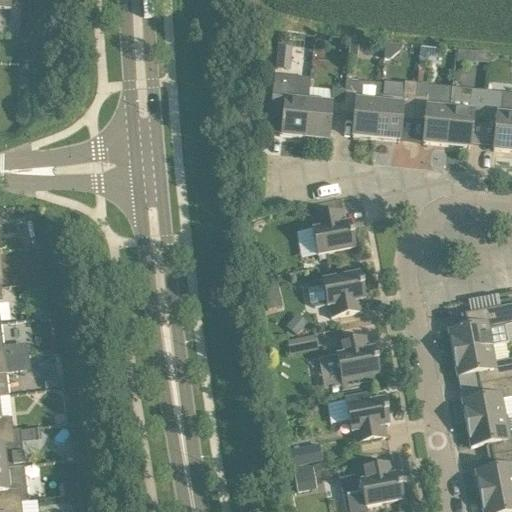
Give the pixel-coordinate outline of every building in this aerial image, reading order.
[(0,0),(0,10),(10,11),(11,0),(0,0)] [(347,58),(356,59),(357,46),(349,45),(347,58)] [(276,57),(290,59),(291,49),(277,48),(276,57)] [(475,55),(474,65),(488,66),(489,56),(475,54),(475,55)] [(310,81),(274,77),(271,105),(270,116),(283,118),(281,139),(304,141),(307,105),(310,81)] [(375,142),(379,106),(379,98),(380,87),(345,83),(344,93),(342,117),(354,119),(352,140),(375,142)] [(416,86),(415,96),(412,124),(424,125),(422,147),(445,149),(451,94),(435,93),(429,87),(416,86)] [(451,90),(451,94),(445,149),(469,151),(471,130),(483,131),(484,120),(486,94),(451,90)] [(342,117),(344,93),(332,92),(331,105),(330,108),(307,105),(304,141),(327,143),(330,116),(342,117)] [(511,119),(500,118),(502,95),(486,94),(484,120),(483,131),(495,132),(493,154),(511,155),(511,119)] [(412,124),(415,96),(403,95),(402,100),(379,98),(379,106),(375,142),(398,144),(400,123),(412,124)] [(316,259),(354,251),(349,225),(345,226),(342,214),(311,220),(313,232),(311,232),(316,259)] [(37,247),(34,231),(31,219),(25,220),(17,222),(23,250),(37,247)] [(360,303),(364,302),(359,276),(321,283),(326,310),(328,309),(331,321),(362,315),(360,303)] [(265,291),(266,310),(282,310),(281,290),(265,291)] [(452,356),(491,349),(507,346),(504,329),(511,327),(511,307),(464,316),(467,329),(447,332),(452,356)] [(296,316),(285,329),(296,338),(307,326),(296,316)] [(26,346),(2,348),(0,327),(0,326),(0,362),(4,362),(27,360),(26,346)] [(315,337),(287,343),(290,358),(318,352),(315,337)] [(335,358),(340,384),(342,393),(376,386),(375,378),(379,377),(374,350),(369,351),(367,339),(335,346),(338,357),(335,358)] [(491,349),(452,356),(456,380),(476,376),(478,388),(511,381),(511,361),(494,365),(491,349)] [(0,399),(8,398),(4,362),(0,362),(0,399)] [(45,391),(58,390),(56,377),(43,378),(45,391)] [(511,381),(478,388),(480,399),(461,403),(465,427),(505,419),(501,402),(511,400),(511,381)] [(343,400),(345,409),(350,435),(352,435),(355,447),(386,441),(384,429),(388,428),(383,401),(371,404),(369,395),(343,400)] [(492,458),(511,454),(511,435),(508,436),(505,419),(465,427),(470,451),(489,447),(492,458)] [(0,435),(20,433),(12,433),(11,420),(0,421),(0,435)] [(0,471),(24,469),(21,446),(40,444),(39,431),(20,433),(0,435),(0,471)] [(308,449),(315,465),(329,460),(322,443),(308,449)] [(511,454),(492,458),(494,470),(474,473),(479,497),(511,491),(511,454)] [(348,511),(364,511),(365,510),(403,503),(398,476),(393,477),(391,465),(359,471),(362,483),(360,484),(362,494),(346,498),(348,511)] [(0,507),(20,506),(20,504),(28,504),(24,469),(0,471),(0,507)] [(291,484),(302,483),(300,470),(289,472),(291,484)] [(62,488),(64,500),(75,499),(74,487),(62,488)] [(511,511),(511,491),(479,497),(481,511),(511,511)]
